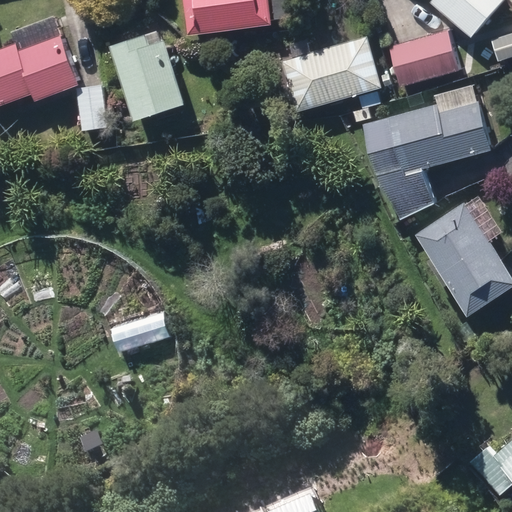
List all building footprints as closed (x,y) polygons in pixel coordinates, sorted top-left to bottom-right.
[(184,0),(189,38),(273,27),(269,0),(184,0)] [(275,0),(279,22),(306,19),(303,0),(275,0)] [(438,0),(434,6),(472,40),(507,1),(506,0),(438,0)] [(391,50),(402,89),(460,72),(449,34),(391,50)] [(0,52),(0,109),(34,96),(37,104),(80,87),(61,37),(20,54),(17,46),(0,52)] [(511,37),(493,43),(500,64),(511,60),(511,37)] [(113,50),(136,123),(185,107),(165,44),(149,49),(146,40),(113,50)] [(285,65),(299,115),(383,90),(368,40),(285,65)] [(465,70),(467,80),(476,77),(474,67),(465,70)] [(79,91),(84,134),(109,131),(104,88),(79,91)] [(245,93),(251,117),(273,111),(266,88),(245,93)] [(393,209),(402,222),(435,207),(425,171),(491,153),(474,89),(437,99),(439,107),(366,127),(368,142),(370,156),(374,170),(380,183),(386,196),(393,209)] [(356,116),(359,124),(372,120),(369,111),(356,116)] [(36,133),(45,157),(72,146),(64,126),(56,128),(55,126),(36,133)] [(416,237),(468,318),(511,290),(511,278),(465,205),(416,237)] [(171,338),(163,313),(113,329),(120,353),(171,338)] [(511,484),(511,439),(496,454),(489,446),(472,459),(502,493),(511,484)] [(288,499),(293,511),(320,511),(310,489),(288,499)] [(293,511),(288,499),(261,511),(293,511)]
